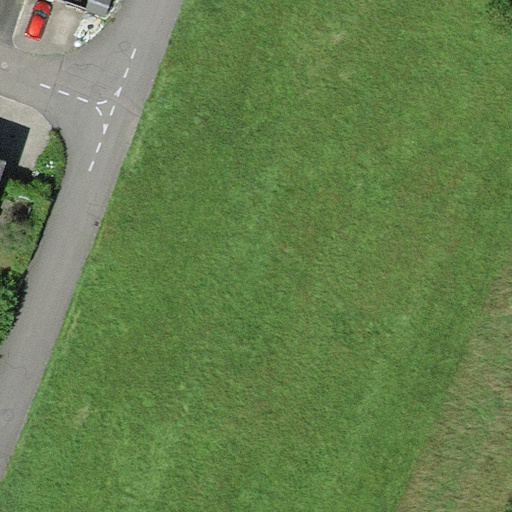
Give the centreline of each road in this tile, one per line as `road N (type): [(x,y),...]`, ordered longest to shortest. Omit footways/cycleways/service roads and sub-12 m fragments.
road 1 (residential): [(0,420),(115,117)]
road 2 (residential): [(115,117),(158,0)]
road 3 (residential): [(0,74),(115,117)]
